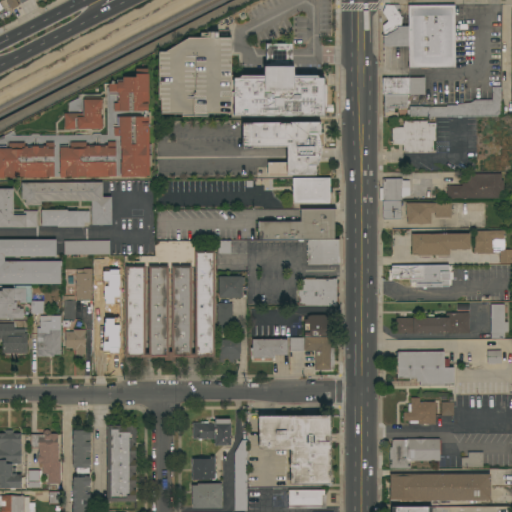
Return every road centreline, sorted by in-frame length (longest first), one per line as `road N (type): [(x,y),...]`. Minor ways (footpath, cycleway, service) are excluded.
road 1 (residential): [(362,397),(0,397)]
road 2 (secondary): [(361,215),(362,511)]
road 3 (secondary): [(359,0),(361,155)]
road 4 (secondary): [(0,56),(107,0)]
